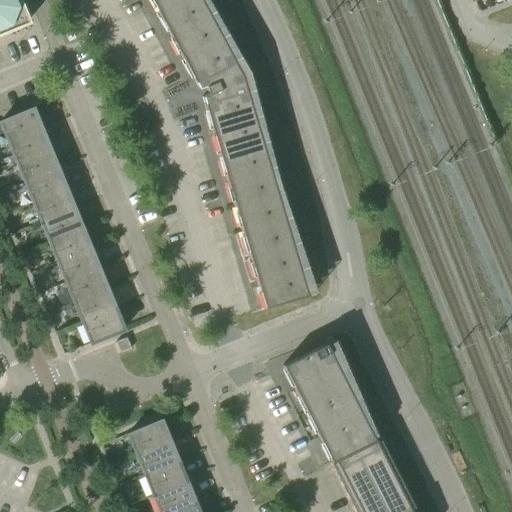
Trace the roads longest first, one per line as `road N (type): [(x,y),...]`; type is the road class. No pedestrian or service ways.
road 1 (residential): [(188,375),(61,60)]
road 2 (residential): [(351,306),(337,217),(261,0)]
road 3 (residential): [(455,511),(415,418),(351,306)]
road 4 (residential): [(188,375),(351,306)]
road 5 (residential): [(188,375),(134,391),(75,373),(20,390)]
road 6 (residential): [(241,511),(188,375)]
